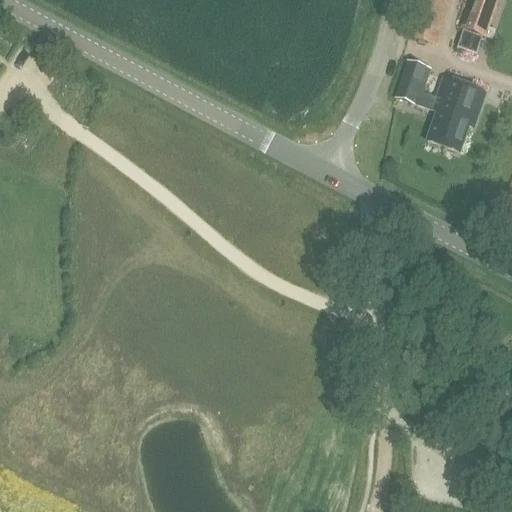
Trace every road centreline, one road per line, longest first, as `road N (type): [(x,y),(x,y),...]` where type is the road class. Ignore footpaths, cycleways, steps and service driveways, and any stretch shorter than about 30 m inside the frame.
road 1 (tertiary): [(17,0),(326,173)]
road 2 (unclassified): [(387,418),(370,195)]
road 3 (unclassified): [(389,0),(368,98),(326,173)]
road 4 (tertiary): [(511,265),(370,195)]
